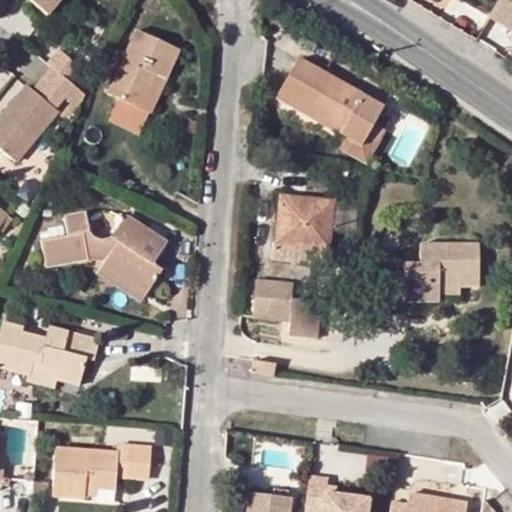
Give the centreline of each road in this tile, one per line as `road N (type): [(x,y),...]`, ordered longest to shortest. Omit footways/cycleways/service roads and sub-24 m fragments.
road 1 (residential): [(239,0),(210,393)]
road 2 (residential): [(210,393),(453,421),(485,437),(511,469)]
road 3 (secondary): [(323,0),(511,109)]
road 4 (secondary): [(511,104),(363,0)]
